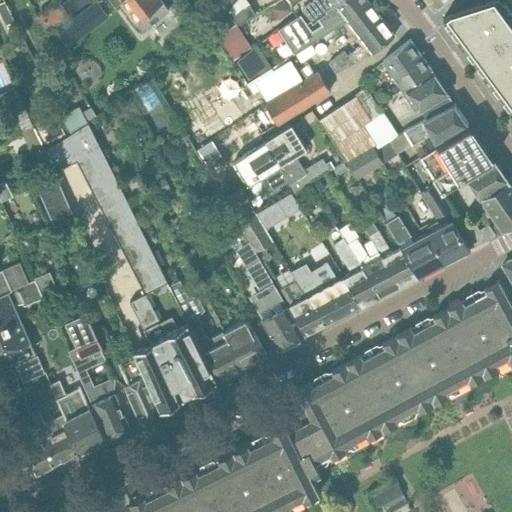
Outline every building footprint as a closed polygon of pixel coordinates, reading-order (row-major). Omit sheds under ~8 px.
[(0,0),(0,19),(11,14),(5,0),(0,0)] [(67,11),(64,7),(59,0),(57,0),(37,14),(44,27),(67,11)] [(168,9),(160,0),(120,0),(142,29),(168,9)] [(234,0),(227,9),(231,15),(251,4),(250,3),(247,0),(234,0)] [(300,13),(277,28),(293,52),(343,20),(346,18),(369,1),(368,0),(339,0),(336,3),(335,1),(325,9),(326,11),(317,17),(322,24),(313,30),(300,13)] [(311,0),(301,8),(310,19),(311,18),(313,20),(317,17),(326,11),(325,9),(335,1),(336,3),(339,0),(311,0)] [(511,15),(500,0),(487,0),(451,12),(443,17),(474,59),(511,110),(511,15)] [(344,50),(329,61),(336,71),(346,66),(373,51),(394,33),(380,15),(369,1),(343,20),(356,37),(357,39),(361,43),(347,54),(344,50)] [(231,15),(232,16),(237,24),(256,12),(251,4),(231,15)] [(74,15),(53,30),(64,47),(85,31),(74,15)] [(251,46),(235,23),(216,35),(231,60),(251,46)] [(383,60),(391,72),(402,87),(400,89),(431,69),(410,39),(383,60)] [(257,45),(238,57),(250,76),(261,69),(255,59),(263,54),(257,45)] [(255,82),(262,94),(265,98),(301,77),(290,59),(274,70),(255,82)] [(277,122),(330,89),(317,69),(302,79),(301,77),(265,98),(267,101),(265,103),(277,122)] [(431,69),(400,89),(408,101),(413,98),(420,110),(422,112),(423,111),(448,93),(431,69)] [(365,85),(354,92),(356,94),(366,110),(377,103),(371,93),(365,84),(365,85)] [(381,86),(371,93),(377,103),(378,103),(388,96),(381,86)] [(409,126),(403,130),(412,143),(431,132),(435,140),(468,122),(454,102),(426,117),(409,126)] [(366,110),(358,116),(376,146),(388,139),(398,133),(378,103),(377,103),(366,110)] [(329,111),(319,118),(319,119),(329,134),(345,160),(361,150),(362,153),(374,147),(376,146),(358,116),(340,127),(329,111)] [(186,128),(195,146),(215,137),(207,118),(186,128)] [(88,121),(45,149),(55,171),(76,159),(101,147),(88,121)] [(265,140),(264,141),(288,179),(294,190),(307,182),(330,168),(334,166),(330,159),(326,162),(322,157),(304,168),(296,154),(307,147),(291,122),(264,139),(265,140)] [(442,189),(453,182),(465,175),(493,158),(470,125),(420,156),(435,180),(442,189)] [(38,137),(27,142),(32,152),(43,148),(38,137)] [(264,141),(246,151),(234,159),(249,183),(260,176),(269,191),(288,179),(264,141)] [(201,157),(206,166),(225,155),(220,146),(201,157)] [(345,160),(357,178),(382,163),(374,147),(362,153),(361,150),(345,160)] [(511,185),(493,158),(465,175),(481,201),(484,206),(511,186),(511,185)] [(114,173),(89,185),(96,198),(120,186),(114,173)] [(58,180),(38,189),(55,226),(75,218),(58,180)] [(442,189),(435,180),(419,189),(436,215),(452,205),(442,189)] [(120,186),(96,198),(103,211),(127,199),(120,186)] [(502,231),(511,225),(511,186),(484,206),(502,231)] [(255,212),(241,188),(225,197),(238,222),(255,212)] [(277,199),(255,212),(265,227),(286,215),(277,199)] [(370,238),(378,250),(399,284),(418,274),(400,245),(391,249),(378,229),(367,211),(358,217),(369,234),(368,234),(370,238)] [(238,222),(248,238),(254,250),(272,240),(265,227),(255,212),(238,222)] [(398,214),(385,221),(400,245),(418,274),(444,261),(426,232),(423,233),(413,239),(398,214)] [(444,261),(470,247),(454,217),(440,225),(437,220),(428,225),(426,222),(419,227),(423,233),(426,232),(444,261)] [(496,234),(489,222),(479,228),(473,218),(464,224),(475,245),(496,234)] [(137,220),(114,232),(120,245),(144,234),(137,220)] [(378,250),(370,238),(362,244),(357,236),(358,236),(349,221),(338,228),(343,236),(342,236),(361,264),(380,294),(399,284),(378,250)] [(361,264),(342,236),(333,243),(351,270),(343,275),(361,304),(380,294),(361,264)] [(154,255),(131,267),(145,292),(145,293),(145,292),(167,281),(154,255)] [(511,257),(502,263),(506,269),(511,279),(511,257)] [(246,266),(246,267),(259,290),(260,291),(262,296),(252,302),(262,317),(261,318),(276,348),(304,334),(286,305),(260,259),(246,266)] [(19,286),(28,281),(20,262),(0,270),(0,293),(6,291),(8,290),(10,289),(19,286)] [(291,270),(295,279),(303,292),(305,295),(307,293),(325,323),(361,304),(343,275),(314,289),(311,282),(312,281),(302,264),(291,270)] [(170,283),(169,283),(187,320),(217,379),(241,366),(226,338),(224,336),(222,330),(209,337),(206,332),(205,333),(200,325),(202,324),(198,315),(205,309),(197,294),(188,296),(180,279),(170,283)] [(291,302),(306,333),(325,323),(307,293),(305,295),(303,292),(295,279),(282,285),(291,302)] [(511,303),(499,279),(472,293),(474,297),(464,302),(463,299),(433,315),(435,318),(414,330),(412,326),(382,342),(384,345),(363,357),(361,353),(331,369),(333,373),(312,384),(310,381),(295,389),(310,417),(289,429),(297,447),(301,453),(297,455),(300,461),(312,456),(315,461),(330,453),(332,457),(510,361),(511,365),(511,303)] [(10,289),(8,290),(14,304),(26,302),(19,286),(10,289)] [(0,337),(22,328),(6,291),(0,293),(0,337)] [(145,292),(130,300),(150,339),(145,342),(133,348),(136,354),(161,408),(174,401),(184,396),(193,391),(217,379),(187,320),(178,325),(173,314),(160,321),(159,319),(145,292),(145,293),(145,292)] [(74,315),(65,319),(76,345),(68,349),(75,363),(74,363),(77,371),(86,367),(107,358),(102,345),(86,310),(74,315)] [(222,330),(224,336),(226,338),(241,366),(266,353),(252,324),(250,326),(246,318),(222,330)] [(22,328),(0,337),(0,367),(7,364),(33,352),(25,334),(22,328)] [(37,354),(25,360),(32,374),(43,368),(43,367),(37,354)] [(134,355),(117,363),(126,383),(120,386),(136,421),(161,408),(136,354),(134,355)] [(86,367),(77,371),(107,436),(129,424),(113,390),(104,395),(98,381),(93,383),(86,367)] [(0,393),(3,400),(20,392),(10,369),(0,373),(0,393)] [(59,378),(49,382),(62,414),(80,450),(104,438),(104,437),(88,407),(79,386),(65,392),(59,378)] [(36,409),(27,413),(32,423),(41,419),(36,409)] [(41,419),(32,423),(35,428),(38,433),(41,432),(56,462),(67,456),(80,450),(62,414),(59,415),(43,423),(41,419)] [(319,491),(312,477),(320,473),(315,461),(312,456),(300,461),(297,455),(301,453),(297,447),(289,429),(285,422),(270,429),(272,433),(250,444),(248,440),(218,455),(220,459),(198,469),(196,465),(166,480),(168,484),(137,499),(136,500),(134,501),(134,503),(133,504),(133,506),(133,507),(135,511),(276,511),(282,509),(281,506),(302,495),(304,499),(319,491)] [(35,428),(17,437),(33,474),(56,462),(41,432),(38,433),(35,428)] [(397,481),(371,496),(377,506),(385,502),(402,492),(403,491),(397,481)]
